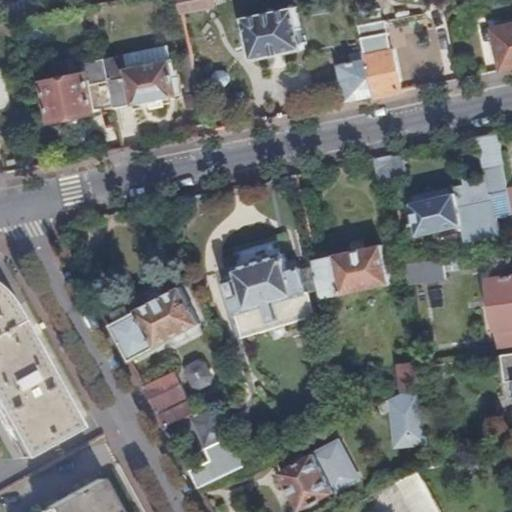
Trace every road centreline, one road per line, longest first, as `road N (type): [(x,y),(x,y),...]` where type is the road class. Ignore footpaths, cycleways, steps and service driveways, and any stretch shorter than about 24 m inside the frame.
road 1 (residential): [(511,100),(17,206)]
road 2 (residential): [(180,511),(17,206)]
